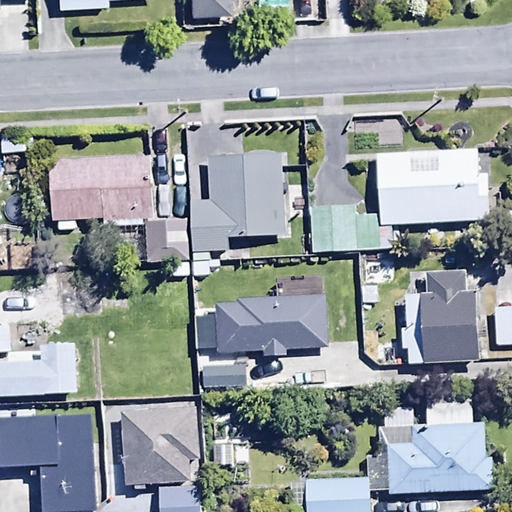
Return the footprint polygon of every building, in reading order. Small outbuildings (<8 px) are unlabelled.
[(53,0),(54,13),(106,11),(105,0),(110,0),(53,0)] [(186,0),(187,18),(229,17),(228,0),(186,0)] [(477,153),(377,158),(382,229),(490,224),(487,169),(478,170),(477,153)] [(283,236),(281,158),(206,161),(207,205),(189,206),(190,255),(232,254),(231,237),(283,236)] [(76,223),(105,223),(105,229),(142,228),(142,223),(151,222),(151,161),(48,162),(49,223),(56,223),(56,234),(76,234),(76,223)] [(356,208),(308,209),(309,256),(377,253),(377,216),(356,217),(356,208)] [(186,224),(146,227),(148,266),(188,263),(186,224)] [(40,273),(1,274),(1,293),(40,291),(40,273)] [(428,299),(406,299),(406,328),(401,328),(401,351),(407,351),(407,369),(478,368),(477,295),(465,296),(465,277),(428,277),(428,299)] [(321,299),(235,303),(235,311),(213,312),(215,355),(260,353),(260,361),(285,359),(284,350),(324,348),(321,299)] [(0,354),(10,354),(9,329),(0,329),(0,354)] [(0,365),(0,401),(66,399),(67,406),(81,405),(80,395),(77,395),(75,345),(41,347),(42,364),(33,364),(33,355),(12,356),(12,365),(0,365)] [(202,369),(203,392),(246,391),(246,368),(202,369)] [(365,480),(366,493),(388,493),(388,497),(494,495),(493,461),(486,462),(485,428),(474,428),(473,390),(425,391),(426,429),(379,430),(379,458),(365,458),(365,480)] [(195,411),(121,414),(124,486),(189,484),(188,462),(197,462),(195,411)] [(95,511),(91,416),(0,420),(0,470),(41,469),(43,511),(95,511)] [(366,511),(366,493),(365,480),(304,481),(305,487),(288,487),(288,511),(366,511)] [(158,492),(158,511),(199,511),(199,491),(158,492)]
